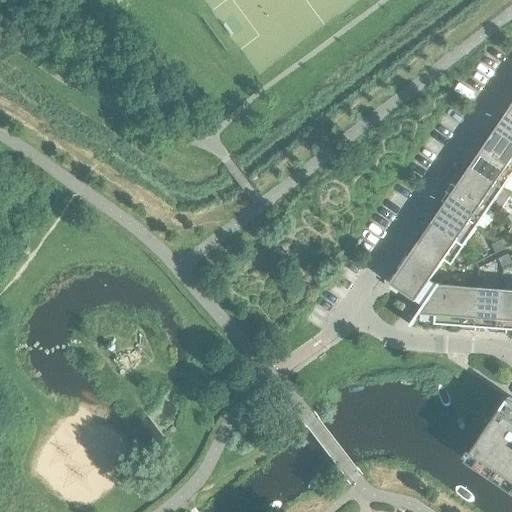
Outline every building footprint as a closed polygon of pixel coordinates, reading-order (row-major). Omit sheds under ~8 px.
[(498,120),(493,127),(511,139),(511,111),(510,110),(502,123),(498,120)] [(511,139),(493,127),(489,134),(492,137),(484,149),(511,167),(511,139)] [(511,177),(511,167),(484,149),(476,160),(472,158),(468,165),(504,189),(511,177)] [(504,189),(468,165),(463,172),(466,174),(458,186),(491,208),(499,214),(511,195),(504,189)] [(491,208),(458,186),(450,198),(447,196),(442,203),(478,227),(491,208)] [(440,212),(432,224),(465,246),(478,227),(442,203),(437,210),(440,212)] [(465,246),(432,224),(424,235),(421,233),(416,241),(419,243),(444,262),(451,267),(465,246)] [(511,238),(511,236),(502,241),(506,249),(511,246),(511,238)] [(506,249),(502,241),(492,245),(496,254),(506,249)] [(444,262),(419,243),(391,285),(424,308),(411,325),(413,327),(422,314),(436,315),(435,324),(461,326),(461,330),(477,331),(477,328),(479,289),(438,285),(431,281),(444,262)] [(511,263),(511,261),(509,254),(499,259),(503,267),(511,263)] [(502,290),(479,289),(477,328),(491,329),(491,332),(499,333),(502,290)] [(511,291),(502,290),(499,333),(507,333),(507,330),(511,330),(511,291)] [(511,402),(509,400),(477,447),(475,450),(511,475),(511,402)]
